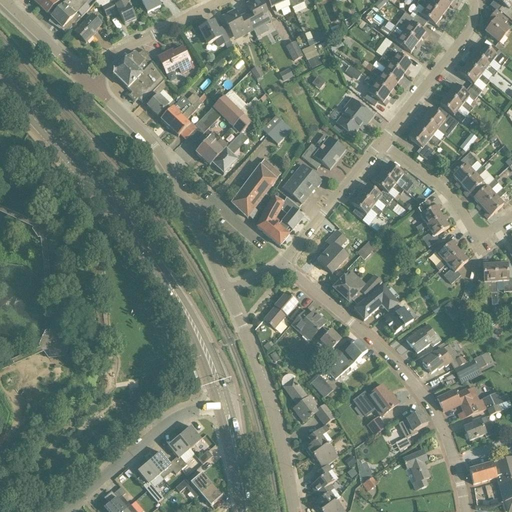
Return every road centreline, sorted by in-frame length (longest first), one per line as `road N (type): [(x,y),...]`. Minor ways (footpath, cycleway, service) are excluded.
road 1 (tertiary): [(222,403),(175,293),(93,184),(0,83)]
road 2 (residential): [(466,511),(444,432),(424,400),(284,263)]
road 3 (residential): [(295,511),(265,387),(226,290)]
road 4 (residential): [(67,511),(179,416),(222,403)]
road 5 (residential): [(381,143),(468,32),(472,0)]
road 6 (residential): [(511,220),(477,233),(445,190),(381,143)]
road 7 (residential): [(191,214),(152,144),(99,92)]
road 8 (residential): [(284,263),(381,143)]
road 9 (residential): [(114,51),(223,0)]
